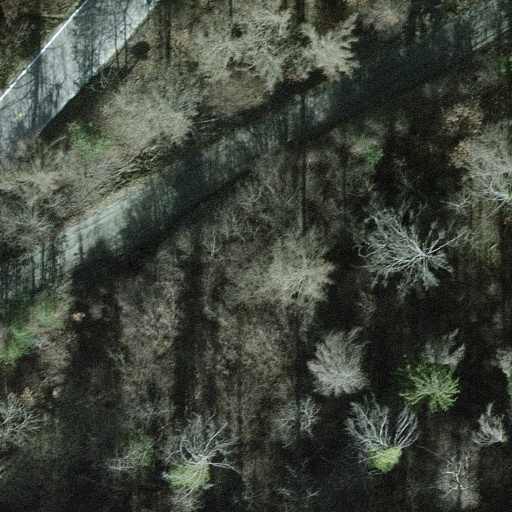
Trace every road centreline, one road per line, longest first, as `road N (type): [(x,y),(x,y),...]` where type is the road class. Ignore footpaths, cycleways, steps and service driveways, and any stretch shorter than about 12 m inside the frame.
road 1 (track): [(0,287),(511,1)]
road 2 (tertiary): [(115,0),(0,133)]
